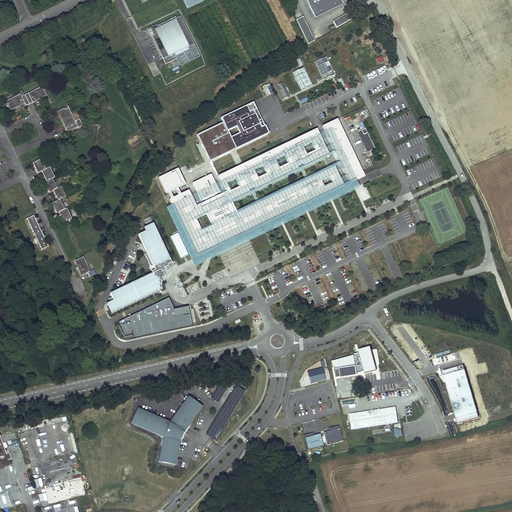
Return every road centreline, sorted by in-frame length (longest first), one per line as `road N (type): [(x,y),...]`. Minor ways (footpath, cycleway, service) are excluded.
road 1 (residential): [(302,342),(339,333),(392,295),(478,270),(488,257),(473,200),(377,0)]
road 2 (track): [(387,0),(501,253),(511,259)]
road 3 (unclassified): [(0,403),(240,349)]
road 4 (residential): [(178,511),(273,407),(284,351)]
road 5 (residential): [(269,351),(266,401),(168,511)]
